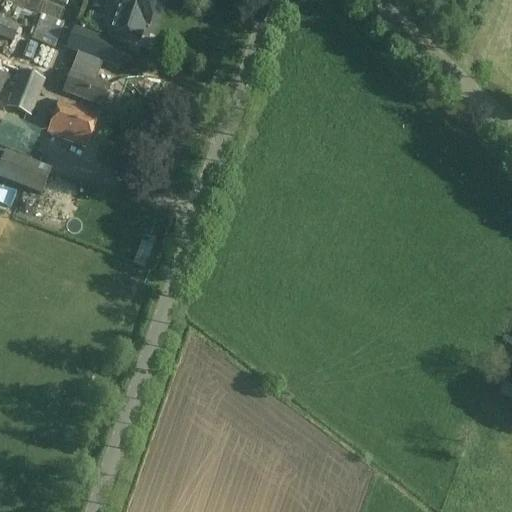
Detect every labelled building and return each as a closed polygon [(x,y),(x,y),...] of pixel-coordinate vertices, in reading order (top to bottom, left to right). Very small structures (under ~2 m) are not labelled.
[(148,28),(157,2),(151,0),(119,0),(114,16),(148,28)] [(43,36),(53,12),(34,4),(24,28),(43,36)] [(0,32),(3,33),(9,14),(0,11),(0,32)] [(31,118),(45,81),(20,72),(7,109),(31,118)] [(0,99),(8,78),(0,74),(0,99)] [(69,76),(62,95),(100,109),(107,90),(69,76)] [(86,150),(97,118),(59,104),(47,136),(86,150)] [(52,172),(7,155),(0,171),(0,181),(42,198),(52,172)]
